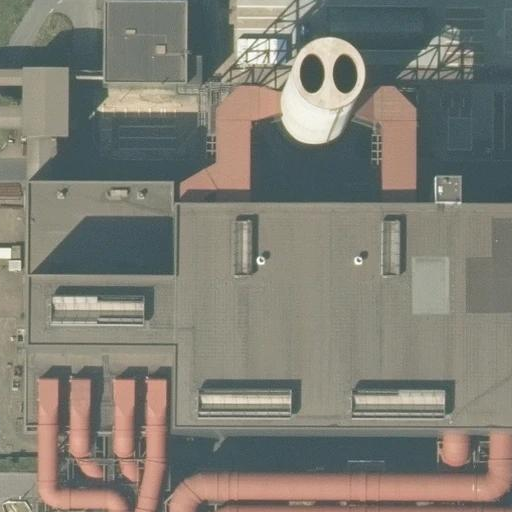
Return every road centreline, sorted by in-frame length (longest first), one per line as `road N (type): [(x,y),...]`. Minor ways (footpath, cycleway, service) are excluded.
road 1 (unknown): [(83,8),(83,149),(96,166),(511,169)]
road 2 (unknown): [(0,116),(18,82),(83,8)]
